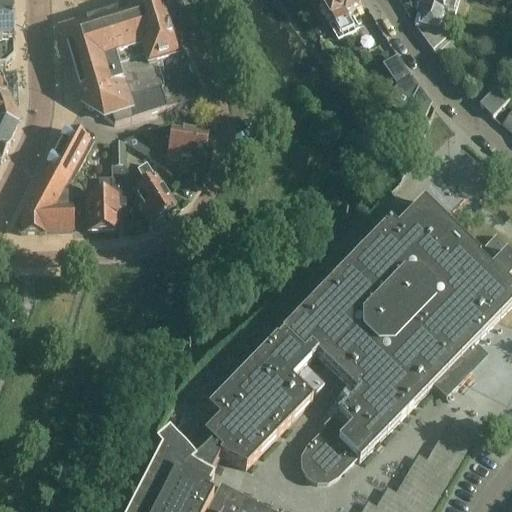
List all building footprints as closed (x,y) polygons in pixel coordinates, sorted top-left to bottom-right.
[(310,0),(320,3),(334,26),(327,31),(334,43),(341,39),(342,39),(354,32),(348,21),(363,12),(356,0),(310,0)] [(415,31),(432,53),(444,66),(457,54),(450,47),(450,46),(447,43),(447,42),(438,31),(444,12),(454,15),(458,0),(403,0),(403,1),(416,5),(414,11),(418,12),(413,28),(415,31)] [(114,128),(142,120),(193,104),(200,98),(199,91),(194,78),(163,91),(155,69),(176,63),(162,15),(162,6),(159,2),(153,2),(149,6),(129,12),(129,14),(60,34),(82,107),(104,119),(110,117),(114,128)] [(12,11),(0,11),(0,69),(4,69),(14,60),(12,11)] [(0,123),(18,124),(18,122),(15,111),(18,111),(15,74),(0,77),(0,123)] [(419,93),(420,93),(412,79),(398,89),(388,112),(406,120),(419,93)] [(485,85),(470,100),(480,109),(495,94),(485,85)] [(480,109),(492,122),(511,103),(498,91),(495,94),(480,109)] [(419,135),(418,135),(430,109),(431,108),(420,93),(419,93),(406,120),(403,128),(403,127),(392,149),(408,157),(419,135)] [(511,117),(502,129),(511,138),(511,117)] [(0,162),(18,126),(18,124),(0,123),(0,162)] [(169,133),(145,141),(146,144),(168,147),(166,162),(202,167),(207,139),(181,135),(182,133),(169,131),(169,133)] [(67,132),(44,174),(70,189),(93,146),(67,132)] [(140,140),(123,146),(125,148),(147,162),(149,150),(143,149),(140,140)] [(125,210),(124,180),(123,172),(123,147),(112,147),(112,172),(109,173),(110,183),(98,183),(99,200),(85,200),(86,214),(88,214),(88,236),(115,235),(115,220),(118,220),(117,210),(125,210)] [(137,174),(145,187),(133,195),(152,225),(174,212),(154,181),(154,182),(145,168),(137,174)] [(376,183),(382,185),(387,183),(389,178),(386,172),(381,171),(376,173),(374,178),(376,183)] [(44,174),(13,231),(19,235),(20,238),(44,237),(44,236),(71,235),(71,211),(70,189),(44,174)] [(197,511),(204,499),(212,482),(209,481),(219,460),(244,473),(311,405),(291,385),(316,359),(356,398),(323,432),(327,435),(307,456),(302,465),(303,475),(308,484),(317,489),(328,489),(337,484),(356,463),(360,467),(433,391),(444,402),(472,373),(460,362),(511,308),(511,291),(506,286),(511,280),(511,264),(505,258),(509,254),(505,251),(506,249),(495,238),(477,257),(422,205),(409,219),(402,212),(207,414),(220,426),(207,440),(213,446),(188,470),(159,455),(130,511),(197,511)] [(367,507),(363,511),(431,511),(474,441),(457,431),(446,450),(437,445),(426,465),(417,459),(395,497),(386,492),(375,511),(367,507)] [(267,511),(220,488),(207,511),(267,511)]
